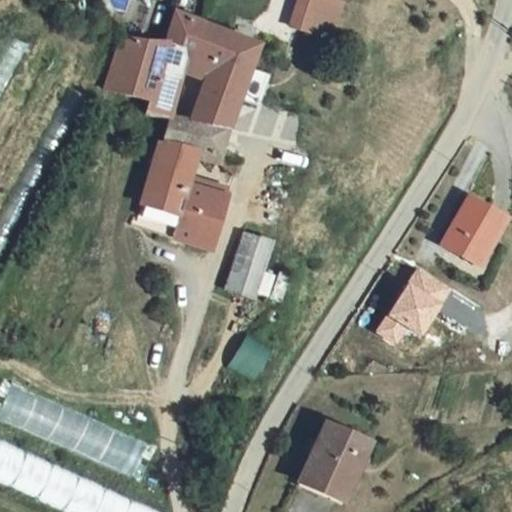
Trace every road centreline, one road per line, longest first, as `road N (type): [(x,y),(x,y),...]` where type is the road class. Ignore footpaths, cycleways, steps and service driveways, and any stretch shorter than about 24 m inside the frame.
road 1 (tertiary): [(484,72),(472,106),(278,414),(238,511)]
road 2 (residential): [(272,125),(187,393),(198,511)]
